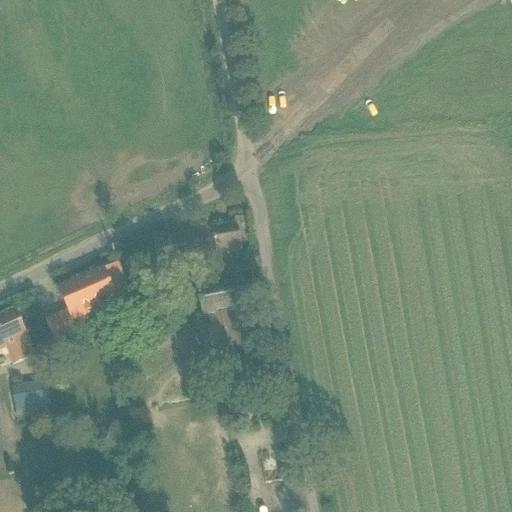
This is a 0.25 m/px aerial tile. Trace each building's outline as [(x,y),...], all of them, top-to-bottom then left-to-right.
[(219,261),(243,255),(237,224),(212,229),(219,261)] [(74,328),(120,308),(105,274),(59,294),(74,328)] [(229,309),(263,311),(264,295),(230,293),(229,309)] [(14,368),(35,359),(15,313),(0,319),(0,359),(9,356),(14,368)] [(39,408),(74,407),(74,383),(38,384),(39,408)] [(38,473),(14,474),(14,482),(39,481),(38,473)] [(267,501),(284,501),(284,486),(267,486),(267,501)]
